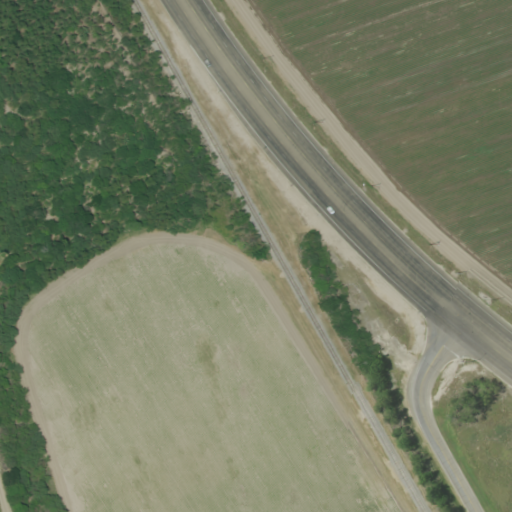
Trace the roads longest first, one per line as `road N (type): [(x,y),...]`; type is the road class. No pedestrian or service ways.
road 1 (secondary): [(462,322),(341,202),(180,0)]
road 2 (tertiary): [(476,511),(422,405),(434,353),(462,322)]
